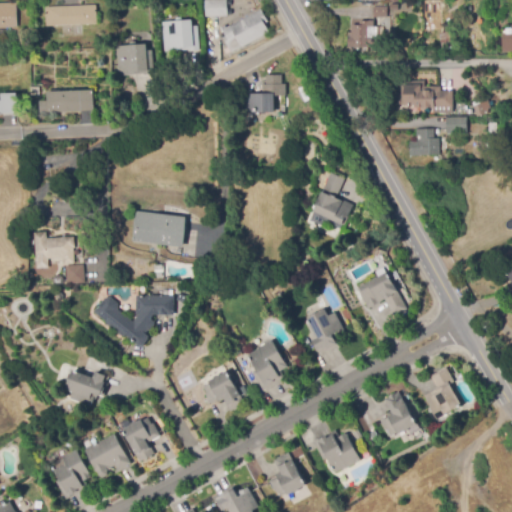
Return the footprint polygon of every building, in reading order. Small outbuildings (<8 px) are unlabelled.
[(205,18),(205,0),(227,0),(228,17),(205,18)] [(0,28),(0,3),(17,3),(18,27),(0,28)] [(47,26),(46,8),(96,6),(97,24),(47,26)] [(231,53),(226,42),(228,40),(221,28),(225,26),(227,28),(262,9),(268,22),(265,24),(270,33),(242,48),(241,47),(231,53)] [(165,52),(163,23),(192,20),(193,27),(197,26),(200,50),(189,51),(189,48),(177,49),(177,51),(165,52)] [(385,48),(347,48),(347,38),(352,38),(352,37),(349,37),(349,32),(352,32),(352,25),(360,25),(360,21),(374,21),(374,28),(369,28),(369,37),(385,37),(385,48)] [(511,52),(503,53),(502,34),(511,34),(511,52)] [(442,49),(440,37),(449,36),(451,48),(442,49)] [(119,76),(117,46),(146,44),(146,51),(153,50),(154,75),(144,76),(144,75),(119,76)] [(244,113),(242,95),(263,93),(262,84),(267,83),(267,76),(282,75),(283,84),(286,84),(287,96),(273,97),(275,111),(244,113)] [(434,114),(434,107),(399,107),(398,81),(424,80),(425,86),(441,86),(441,91),(453,91),(453,113),(434,114)] [(40,113),(39,101),(47,101),(46,92),(94,90),(94,111),(40,113)] [(0,114),(0,101),(1,101),(1,94),(19,94),(20,114),(0,114)] [(477,117),(474,106),(481,104),(480,101),(488,99),(491,108),(488,109),(489,111),(488,111),(489,114),(477,117)] [(489,134),(489,132),(487,132),(486,117),(490,116),(495,124),(497,124),(497,133),(489,134)] [(446,134),(446,118),(467,117),(467,134),(446,134)] [(410,156),(410,142),(417,142),(416,130),(434,129),(434,138),(440,138),(440,155),(410,156)] [(340,229),(325,222),(323,226),(310,221),(314,212),(313,212),(321,192),(323,193),(331,173),(345,179),(337,198),(353,205),(349,217),(345,226),(342,225),(340,229)] [(183,248),(133,241),(136,211),(187,218),(183,248)] [(37,269),(35,233),(48,232),(48,239),(75,237),(76,248),(74,248),(75,264),(64,264),(64,258),(49,259),(49,268),(37,269)] [(511,260),(502,265),(511,284),(511,260)] [(67,284),(67,266),(85,265),(85,283),(67,284)] [(395,317),(385,300),(369,309),(358,290),(360,289),(360,288),(387,272),(408,309),(395,317)] [(53,284),(53,279),(56,276),(61,276),(64,279),(64,284),(53,284)] [(117,333),(117,330),(114,328),(111,328),(106,324),(106,322),(94,312),(105,298),(111,298),(117,302),(118,303),(119,309),(118,310),(134,322),(138,316),(136,316),(136,296),(175,297),(175,316),(154,316),(151,319),(155,322),(155,325),(151,331),(148,331),(146,334),(149,336),(149,340),(143,347),(141,347),(126,335),(125,337),(124,336),(122,337),(117,333)] [(320,354),(318,349),(315,351),(311,342),(318,338),(308,319),(326,310),(329,316),(336,313),(346,332),(339,336),(340,338),(336,340),(339,346),(326,353),(325,351),(320,354)] [(264,391),(253,373),(257,371),(248,356),(259,350),(259,348),(273,340),(289,367),(281,371),(285,378),(264,391)] [(438,420),(424,397),(437,388),(431,377),(446,367),(455,382),(450,385),(462,405),(438,420)] [(91,407),(70,400),(73,392),(66,390),(72,370),(94,378),(96,372),(107,376),(105,382),(106,382),(104,388),(106,388),(103,396),(101,395),(101,397),(98,395),(97,400),(95,399),(93,406),(91,405),(91,407)] [(231,411),(224,398),(212,405),(206,395),(207,393),(204,387),(210,384),(209,382),(228,372),(245,403),(231,411)] [(391,436),(387,429),(386,430),(381,421),(389,417),(387,414),(391,411),(385,400),(400,392),(417,425),(409,429),(409,431),(406,433),(403,432),(398,435),(397,433),(391,436)] [(140,462),(135,453),(123,430),(131,426),(131,423),(134,422),(137,422),(142,420),(143,422),(149,418),(152,424),(154,423),(161,436),(149,442),(156,455),(140,462)] [(335,473),(328,459),(324,461),(314,442),(336,430),(340,437),(347,434),(362,462),(347,469),(346,468),(335,473)] [(118,471),(115,466),(112,467),(113,469),(108,471),(108,475),(103,478),(99,475),(85,450),(100,441),(100,442),(115,434),(118,440),(131,464),(119,471),(118,471)] [(67,501),(58,483),(60,482),(51,465),(63,459),(63,457),(77,450),(91,477),(85,480),(90,489),(67,501)] [(280,497),(277,491),(275,492),(270,482),(277,478),(276,475),(281,473),(274,461),(289,453),(306,486),(298,490),(299,492),(294,494),(294,493),(288,496),(287,494),(280,497)] [(230,511),(228,508),(223,511),(217,501),(219,501),(217,498),(233,489),(238,498),(241,495),(238,491),(242,489),(243,491),(249,487),(260,507),(253,511),(230,511)] [(0,511),(0,508),(10,502),(15,511),(0,511)]
